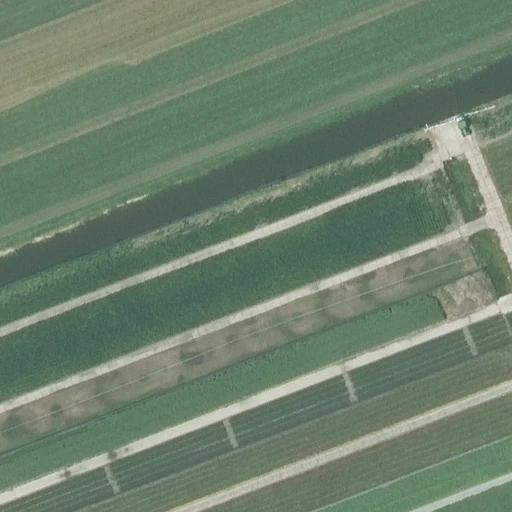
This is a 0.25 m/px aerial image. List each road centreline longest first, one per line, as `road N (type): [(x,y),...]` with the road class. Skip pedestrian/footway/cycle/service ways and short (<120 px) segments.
road 1 (track): [(0,505),(511,309)]
road 2 (track): [(511,253),(462,124)]
